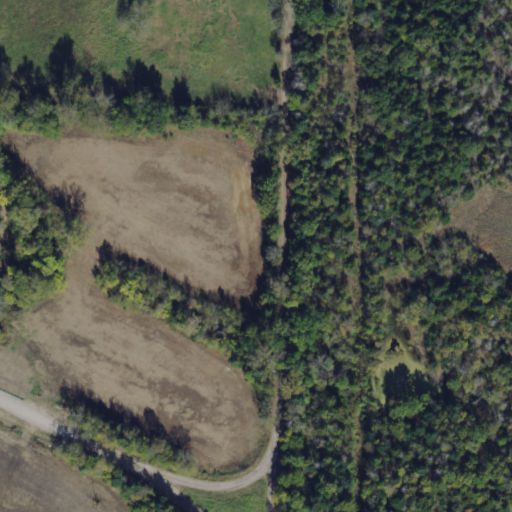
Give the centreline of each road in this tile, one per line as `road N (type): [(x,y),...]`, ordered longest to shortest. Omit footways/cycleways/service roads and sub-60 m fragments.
road 1 (residential): [(289,505),(304,310),(307,0)]
road 2 (residential): [(289,505),(207,484),(0,368)]
